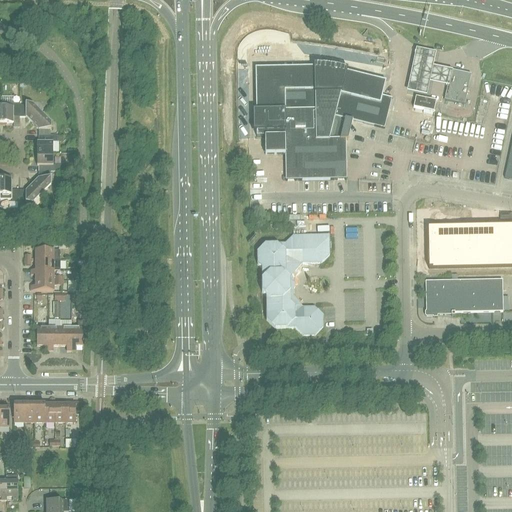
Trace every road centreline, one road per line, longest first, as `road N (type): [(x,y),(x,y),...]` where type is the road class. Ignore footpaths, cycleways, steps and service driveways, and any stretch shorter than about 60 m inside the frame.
road 1 (tertiary): [(182,42),(187,359)]
road 2 (tertiary): [(210,360),(206,43)]
road 3 (residential): [(407,333),(406,196),(426,190),(511,205)]
road 4 (primary): [(301,0),(511,40)]
road 5 (residential): [(222,392),(398,386),(408,378)]
road 6 (residential): [(408,378),(222,374)]
road 7 (residential): [(15,385),(15,265),(0,257)]
